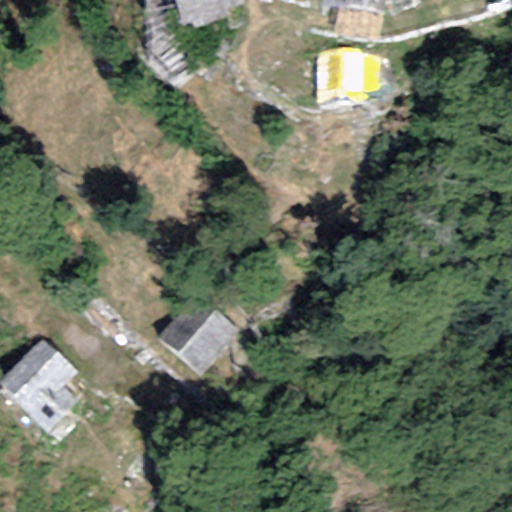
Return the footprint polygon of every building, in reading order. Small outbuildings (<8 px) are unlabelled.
[(241,0),(174,0),(186,30),(245,8),(241,0)] [(389,0),(323,0),(324,11),(390,10),(389,0)] [(361,52),(314,53),(316,108),(365,106),(365,94),(380,93),(379,58),(362,59),(361,52)] [(238,323),(189,292),(156,344),(204,375),(238,323)] [(75,371),(36,340),(1,383),(41,415),(75,371)]
